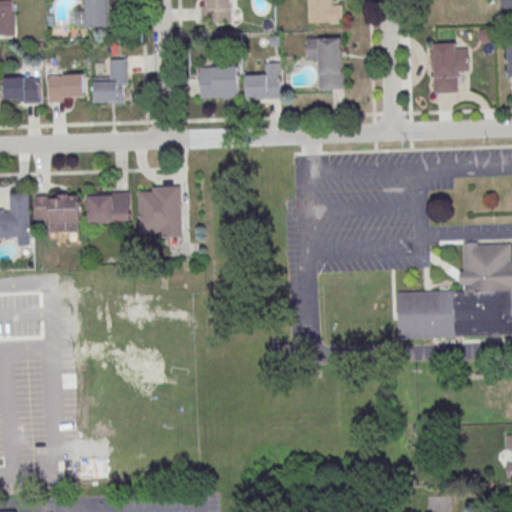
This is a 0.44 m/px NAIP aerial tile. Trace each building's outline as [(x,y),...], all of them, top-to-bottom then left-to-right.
[(14,0),(0,0),(0,36),(14,36),(14,0)] [(110,0),(85,0),(86,9),(76,9),(76,28),(110,28),(110,0)] [(201,3),(201,20),(231,20),(230,0),(208,0),(208,3),(201,3)] [(307,0),(308,22),(343,22),(342,3),(333,3),(332,0),(307,0)] [(344,36),(307,36),(307,59),(319,59),(319,89),(344,88),(344,36)] [(468,47),(458,47),(458,41),(433,42),(434,92),(459,92),(459,70),(469,70),(468,47)] [(95,80),(95,103),(127,103),(127,59),(109,59),(109,80),(95,80)] [(238,96),(238,66),(200,66),(200,96),(238,96)] [(246,98),(280,98),(280,73),(246,73),(246,98)] [(49,74),(49,101),(85,101),(85,74),(49,74)] [(39,77),(4,77),(4,102),(39,102),(39,77)] [(181,185),(183,236),(161,237),(161,232),(141,233),(140,191),(154,190),(153,186),(181,185)] [(131,191),(132,221),(90,222),(89,195),(109,194),(109,192),(131,191)] [(30,192),(32,245),(19,246),(18,237),(0,237),(0,209),(5,209),(5,211),(11,211),(10,193),(30,192)] [(81,232),(81,194),(35,195),(35,220),(46,220),(46,232),(81,232)] [(399,292),(401,339),(511,334),(511,243),(479,244),(479,242),(464,242),(465,270),(462,271),(462,284),(466,283),(466,289),(399,292)] [(270,344),(293,343),(294,365),(271,365),(270,344)]
